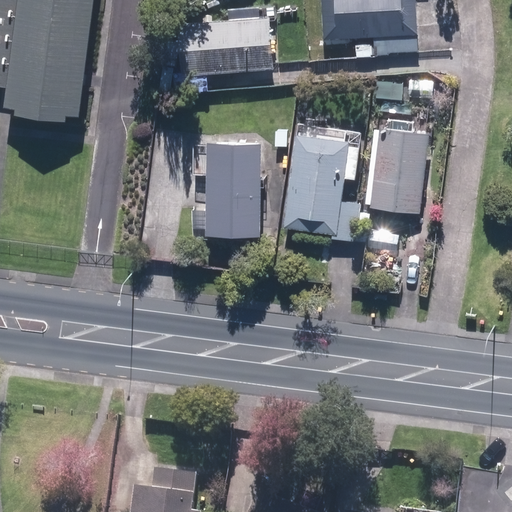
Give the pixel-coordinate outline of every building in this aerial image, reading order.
[(66,116),(79,118),(94,0),(0,0),(0,88),(5,89),(3,108),(15,109),(15,115),(65,122),(66,116)] [(415,0),(318,0),(320,37),(375,34),(376,53),(418,51),(415,0)] [(176,25),(181,75),(274,67),(269,16),(176,25)] [(404,83),(375,81),(373,99),(403,101),(404,83)] [(427,132),(379,128),(372,204),(420,208),(427,132)] [(348,138),(296,132),(285,227),(329,232),(329,239),(355,242),(359,204),(341,202),(348,138)] [(260,140),(207,141),(207,233),(261,233),(260,140)] [(152,489),(134,487),(131,511),(194,511),(191,511),(196,476),(154,470),(152,489)] [(257,511),(319,511),(265,492),(257,511)]
